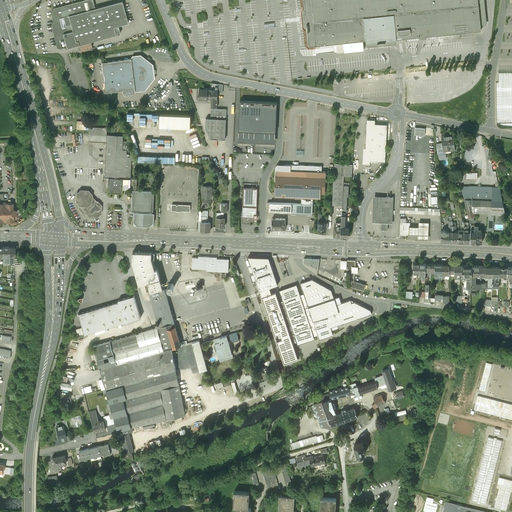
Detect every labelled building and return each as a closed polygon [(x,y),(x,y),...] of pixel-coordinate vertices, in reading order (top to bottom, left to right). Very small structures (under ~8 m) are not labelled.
[(54,21),(52,24),(57,46),(59,47),(64,46),(66,47),(120,33),(117,25),(127,22),(122,1),(95,8),(92,0),(85,0),(54,9),(52,12),(54,21)] [(314,47),(316,45),(311,45),(309,44),(307,27),(306,27),(305,27),(303,11),(304,11),(305,11),(304,0),(301,0),(303,10),(301,11),(303,28),(305,30),(306,46),(309,48),(314,47)] [(304,0),(305,11),(304,11),(303,11),(305,27),(306,27),(307,27),(309,44),(311,45),(316,45),(336,43),(337,52),(364,49),(363,40),(366,40),(366,47),(397,44),(396,39),(481,30),(481,25),(486,24),(483,0),(304,0)] [(83,49),(94,46),(93,40),(81,43),(83,49)] [(131,59),(101,62),(105,92),(135,89),(137,90),(145,89),(152,81),(151,78),(154,75),(153,67),(150,65),(149,62),(141,56),(133,57),(131,59)] [(511,69),(498,70),(498,82),(496,82),(496,123),(497,125),(498,127),(501,128),(502,128),(511,128),(511,69)] [(223,85),(211,83),(211,89),(218,89),(217,93),(222,93),(223,85)] [(217,109),(217,93),(218,89),(211,89),(204,89),(204,90),(199,90),(199,100),(201,100),(207,100),(207,97),(212,97),(211,118),(211,119),(216,119),(226,119),(226,109),(217,109)] [(277,102),(239,101),(238,141),(275,143),(277,102)] [(159,126),(190,127),(191,115),(160,114),(159,126)] [(225,139),(226,119),(216,119),(211,119),(211,118),(206,118),(206,128),(210,138),(225,139)] [(89,121),(77,120),(77,129),(89,129),(89,121)] [(375,120),(367,120),(365,148),(364,148),(363,164),(370,164),(370,161),(385,162),(387,125),(375,124),(375,120)] [(424,128),(415,127),(414,134),(419,134),(419,135),(421,136),(421,135),(424,135),(424,128)] [(453,135),(446,135),(441,135),(442,142),(443,148),(445,148),(451,147),(450,145),(454,145),(454,146),(455,146),(453,134),(453,135)] [(123,136),(106,135),(104,177),(108,177),(123,178),(131,179),(132,157),(126,157),(127,144),(123,144),(123,136)] [(174,146),(174,138),(146,138),(146,146),(174,146)] [(442,142),(436,143),(438,160),(446,159),(445,148),(443,148),(442,142)] [(341,174),(341,164),(334,164),(332,205),(342,205),(343,185),(344,175),(344,174),(341,174)] [(352,165),(341,164),(341,174),(344,174),(344,175),(352,175),(352,165)] [(280,168),(276,168),(276,169),(275,169),(275,175),(274,196),(299,197),(301,197),(313,198),(320,198),(320,197),(321,193),(324,193),(325,193),(325,177),(325,171),(321,171),(321,166),(298,165),(284,165),(283,165),(281,167),(280,168)] [(123,189),(123,178),(108,177),(107,192),(123,192),(123,189)] [(131,179),(123,178),(123,189),(130,189),(130,188),(137,188),(137,179),(131,179)] [(212,186),(203,186),(202,197),(203,197),(203,201),(210,201),(210,198),(211,198),(212,186)] [(461,188),(464,199),(491,200),(492,187),(468,186),(468,187),(464,186),(465,187),(461,188)] [(500,187),(492,187),(491,200),(464,199),(469,217),(472,216),(474,216),(472,209),(488,209),(488,229),(487,229),(487,230),(493,230),(493,213),(505,213),(500,187)] [(149,226),(153,226),(154,222),(152,221),(154,191),(136,190),(137,188),(130,188),(130,189),(130,190),(134,194),(133,210),(131,210),(130,211),(131,212),(135,212),(135,220),(134,221),(133,225),(137,225),(139,224),(148,224),(149,226)] [(257,214),(258,188),(243,188),(243,202),(242,201),(241,205),(242,205),(242,217),(254,217),(254,218),(257,218),(257,214)] [(100,212),(100,205),(97,201),(95,201),(91,196),(91,194),(88,190),(81,190),(77,193),(76,200),(79,204),(79,207),(82,211),(86,211),(89,215),(96,216),(100,212)] [(0,221),(7,222),(11,221),(14,221),(13,216),(17,212),(13,208),(13,203),(0,203),(0,196),(0,197),(0,198),(1,199),(7,199),(7,193),(0,193),(0,221)] [(379,221),(381,221),(381,219),(382,219),(383,198),(386,199),(386,197),(380,196),(375,196),(373,196),(372,221),(374,221),(379,221)] [(392,222),(393,197),(390,197),(388,197),(386,197),(386,199),(383,198),(382,219),(381,219),(381,221),(381,229),(387,230),(388,222),(392,222)] [(267,210),(283,211),(284,211),(285,212),(286,211),(289,211),(290,212),(291,212),(292,203),(267,202),(267,210)] [(312,214),(313,204),(301,203),(292,203),(291,212),(291,213),(312,214)] [(201,221),(210,221),(210,219),(208,219),(208,210),(199,210),(198,231),(201,231),(201,221)] [(225,217),(217,217),(216,226),(224,227),(225,217)] [(285,219),(272,218),(272,229),(285,229),(285,219)] [(348,237),(349,227),(345,227),(345,218),(341,218),(341,222),(340,236),(348,237)] [(210,221),(201,221),(201,231),(210,231),(210,221)] [(328,222),(318,222),(317,230),(321,231),(322,232),(325,232),(326,231),(326,228),(328,228),(328,222)] [(410,226),(410,222),(400,222),(399,235),(408,235),(409,235),(410,226)] [(428,233),(429,222),(418,222),(418,227),(410,226),(409,235),(408,235),(412,236),(418,236),(418,239),(428,239),(428,233)] [(450,230),(450,231),(441,231),(440,241),(452,241),(453,225),(451,225),(451,224),(449,224),(449,229),(450,230)] [(470,232),(470,242),(481,242),(482,238),(482,234),(482,233),(481,232),(481,229),(474,229),(471,229),(470,231),(470,232)] [(148,282),(160,278),(157,268),(155,269),(151,257),(152,252),(133,251),(132,261),(139,284),(144,283),(148,282)] [(198,257),(192,257),(192,268),(207,269),(207,271),(228,272),(229,259),(217,258),(217,257),(198,256),(198,257)] [(269,257),(248,256),(260,291),(260,290),(262,296),(261,296),(284,363),(298,358),(293,343),(296,341),(297,344),(315,338),(314,335),(318,334),(319,338),(333,334),(331,326),(372,313),(371,311),(370,309),(368,308),(354,301),(351,302),(350,299),(341,302),(339,296),(334,298),(331,289),(312,279),(300,283),(304,294),(300,295),(296,284),(279,290),(283,301),(279,302),(276,292),(271,293),(269,287),(278,285),(269,257)] [(319,259),(304,258),(304,262),(318,269),(319,259)] [(355,260),(347,260),(347,265),(347,269),(355,269),(355,260)] [(434,264),(426,263),(425,272),(429,272),(429,271),(433,271),(434,264)] [(472,265),(462,265),(462,279),(467,279),(467,280),(463,280),(463,287),(463,289),(467,289),(468,291),(471,291),(471,287),(472,265)] [(481,283),(475,283),(476,275),(479,275),(479,265),(472,265),(471,287),(481,287),(481,283)] [(507,267),(499,266),(499,276),(495,276),(495,283),(498,283),(498,286),(501,286),(507,287),(507,276),(507,267)] [(151,292),(163,288),(160,278),(148,282),(151,292)] [(365,284),(352,280),(350,286),(364,290),(364,287),(365,284)] [(157,328),(164,350),(170,348),(180,345),(170,309),(165,292),(169,291),(170,290),(169,290),(168,289),(167,289),(167,288),(165,289),(151,293),(149,293),(158,321),(159,321),(159,322),(159,323),(159,324),(158,324),(159,327),(157,328)] [(119,302),(78,313),(84,334),(141,317),(134,295),(126,297),(118,300),(119,302)] [(123,385),(126,398),(158,389),(179,385),(175,370),(170,348),(164,350),(157,328),(91,347),(92,350),(94,349),(103,379),(102,379),(105,389),(106,389),(106,390),(123,385)] [(220,361),(233,358),(228,344),(238,341),(236,333),(219,338),(220,342),(217,343),(215,344),(217,350),(222,349),(224,356),(223,356),(223,355),(218,356),(220,361)] [(207,369),(199,340),(192,342),(200,371),(202,370),(202,371),(205,371),(205,370),(207,369)] [(11,351),(0,349),(0,355),(10,357),(11,351)] [(492,364),(486,362),(479,390),(485,391),(492,364)] [(264,379),(258,381),(260,387),(272,382),(266,367),(261,369),(264,379)] [(392,382),(388,369),(382,371),(383,375),(386,383),(389,390),(395,388),(394,388),(392,382)] [(358,387),(360,394),(378,388),(377,386),(386,383),(383,375),(379,376),(380,377),(375,379),(376,381),(358,387)] [(110,403),(126,398),(123,385),(106,390),(110,403)] [(133,432),(132,427),(185,414),(179,385),(158,389),(126,398),(110,403),(107,403),(111,418),(114,417),(115,423),(118,433),(119,433),(126,462),(134,459),(132,451),(133,451),(129,433),(133,432)] [(358,385),(349,388),(350,394),(351,395),(352,396),(353,396),(360,394),(358,387),(358,385)] [(348,386),(329,391),(329,393),(320,396),(321,397),(318,398),(319,402),(313,404),(322,428),(332,427),(332,426),(341,423),(348,420),(358,417),(354,407),(336,414),(331,399),(350,394),(349,388),(348,386)] [(400,390),(394,392),(396,399),(403,396),(400,390)] [(381,394),(373,398),(375,403),(377,406),(385,402),(381,394)] [(511,404),(478,395),(474,410),(511,419),(511,404)] [(91,419),(98,417),(96,410),(89,412),(91,419)] [(73,417),(69,418),(71,428),(83,426),(79,411),(73,412),(72,413),(73,417)] [(99,422),(98,417),(91,419),(92,423),(95,432),(106,429),(103,420),(99,422)] [(108,425),(115,423),(114,417),(111,418),(106,420),(108,425)] [(348,420),(341,423),(343,429),(350,427),(348,420)] [(58,426),(56,427),(59,440),(61,439),(61,440),(64,439),(66,438),(64,429),(63,425),(61,426),(61,425),(57,426),(58,426)] [(316,435),(291,443),(292,449),(318,441),(318,442),(324,440),(322,435),(317,436),(316,435)] [(502,441),(488,437),(472,500),(486,504),(502,441)] [(109,444),(111,452),(117,451),(115,442),(109,444)] [(362,442),(354,444),(357,455),(365,452),(362,442)] [(99,446),(101,455),(104,454),(104,455),(107,454),(107,453),(111,452),(109,444),(99,446)] [(89,448),(91,457),(94,456),(95,457),(97,457),(97,456),(101,455),(99,446),(89,448)] [(91,457),(89,448),(79,451),(81,459),(85,459),(85,460),(87,459),(87,458),(91,457)] [(58,456),(60,465),(66,463),(64,454),(58,456)] [(305,455),(297,456),(298,457),(296,458),(298,467),(311,464),(309,457),(306,458),(305,455)] [(323,455),(313,457),(313,456),(309,457),(311,464),(311,467),(325,463),(323,455)] [(292,484),(285,462),(280,464),(286,486),(292,484)] [(273,467),(268,468),(274,490),(279,489),(273,467)] [(274,490),(268,468),(262,470),(269,492),(274,490)] [(255,472),(250,474),(255,490),(260,489),(255,472)] [(249,492),(234,491),(233,507),(236,507),(235,511),(250,511),(251,508),(248,508),(249,492)] [(295,495),(279,494),(278,510),(281,510),(281,511),(296,511),(293,511),(295,495)] [(335,511),(336,498),(321,497),(319,511),(335,511)] [(490,511),(447,501),(446,501),(445,502),(444,509),(442,511),(490,511)]
